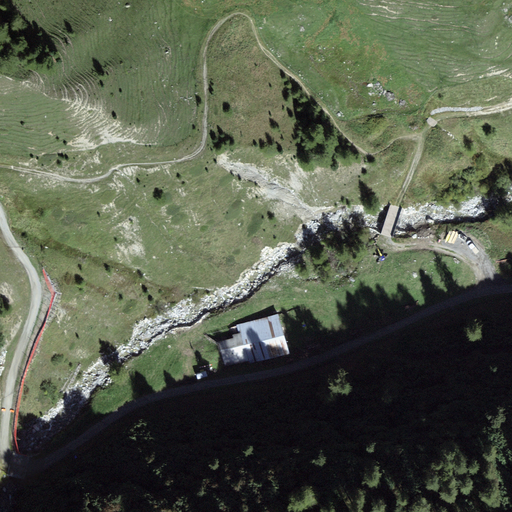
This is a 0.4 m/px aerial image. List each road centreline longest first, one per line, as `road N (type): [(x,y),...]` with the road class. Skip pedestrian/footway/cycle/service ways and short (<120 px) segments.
road 1 (track): [(0,214),(36,289),(4,431),(8,457),(29,464),(55,459),(144,400),(318,358),(487,289)]
road 2 (track): [(422,135),(369,154),(348,141),(262,50),(248,14),(235,12),(207,39),(205,134),(196,153),(128,164),(94,180),(0,166)]
road 3 (track): [(487,289),(467,259),(448,249),(394,246),(387,235),(422,135),(434,122),(511,104)]
